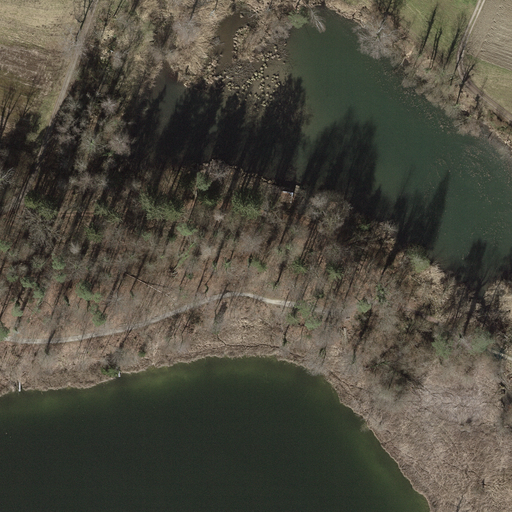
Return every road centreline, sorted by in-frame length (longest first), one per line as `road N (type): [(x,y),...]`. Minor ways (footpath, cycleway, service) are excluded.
road 1 (track): [(20,199),(62,211),(222,201),(273,210)]
road 2 (track): [(0,209),(20,199),(34,169),(94,0)]
road 3 (track): [(483,0),(457,69),(511,120)]
